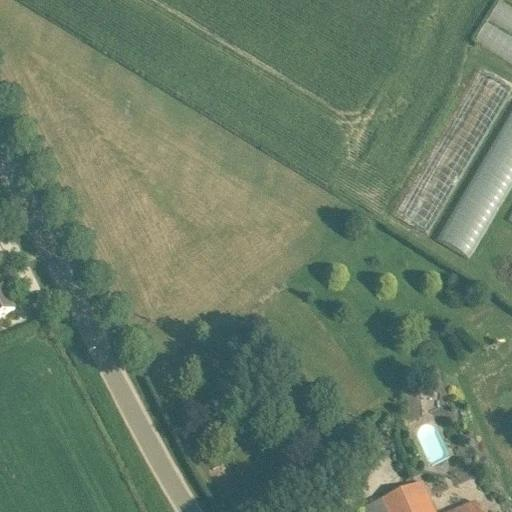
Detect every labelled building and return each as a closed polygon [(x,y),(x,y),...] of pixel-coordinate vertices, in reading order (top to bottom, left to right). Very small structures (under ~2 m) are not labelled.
[(486,22),(511,37),(511,9),(499,1),(486,22)] [(511,65),(511,37),(486,22),(474,42),(511,65)] [(511,90),(479,71),(394,216),(426,235),(511,90)] [(468,260),(511,185),(511,111),(436,241),(468,260)] [(0,317),(14,310),(0,282),(0,317)] [(434,511),(422,483),(366,507),(360,509),(361,511),(434,511)] [(478,511),(474,503),(455,511),(478,511)]
